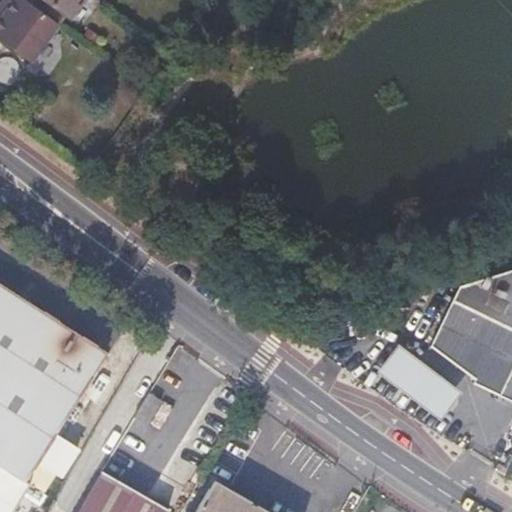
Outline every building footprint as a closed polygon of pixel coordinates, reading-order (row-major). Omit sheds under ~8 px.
[(35,6),(26,0),(2,0),(0,4),(0,13),(2,15),(0,17),(0,39),(31,63),(59,23),(41,10),(35,6)] [(41,10),(47,3),(43,0),(39,0),(35,6),(41,10)] [(76,0),(43,0),(47,3),(41,10),(59,23),(65,16),(70,20),(81,5),(75,1),(76,0)] [(100,37),(88,28),(82,36),(94,44),(100,37)] [(511,322),(511,271),(460,292),(457,297),(511,322)] [(0,460),(13,468),(26,476),(71,411),(91,378),(108,352),(97,346),(97,344),(82,334),(81,335),(58,321),(59,320),(43,310),(43,311),(0,283),(0,460)] [(511,322),(457,297),(428,346),(474,381),(473,385),(511,399),(511,322)] [(440,420),(460,393),(397,344),(376,370),(440,420)] [(0,460),(0,490),(13,468),(0,460)] [(13,468),(0,490),(0,511),(10,511),(31,480),(26,476),(13,468)] [(80,511),(158,511),(100,478),(80,511)] [(235,511),(210,496),(201,511),(235,511)]
